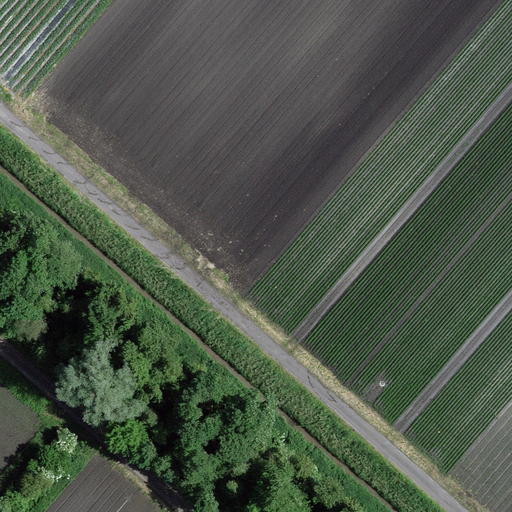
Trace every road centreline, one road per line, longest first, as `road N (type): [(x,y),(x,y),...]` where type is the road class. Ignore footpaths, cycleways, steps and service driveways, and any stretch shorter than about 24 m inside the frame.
road 1 (track): [(0,111),(462,511)]
road 2 (track): [(0,345),(191,511)]
